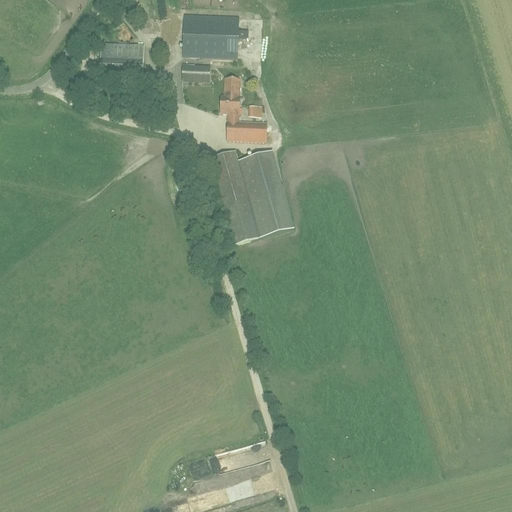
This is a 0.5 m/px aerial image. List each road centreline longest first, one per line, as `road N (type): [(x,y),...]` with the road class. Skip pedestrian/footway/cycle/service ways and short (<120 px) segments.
road 1 (track): [(56,90),(77,107),(171,133),(186,146),(277,453)]
road 2 (unclassified): [(0,90),(41,83),(103,0)]
